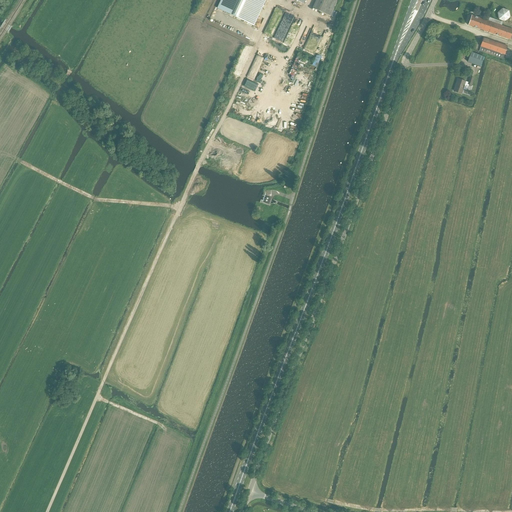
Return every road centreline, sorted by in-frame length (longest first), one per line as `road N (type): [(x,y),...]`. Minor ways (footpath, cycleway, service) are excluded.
road 1 (unclassified): [(249,490),(400,75),(435,0)]
road 2 (primary): [(228,511),(385,82)]
road 3 (track): [(47,511),(198,163)]
road 4 (track): [(324,499),(382,510),(511,511)]
